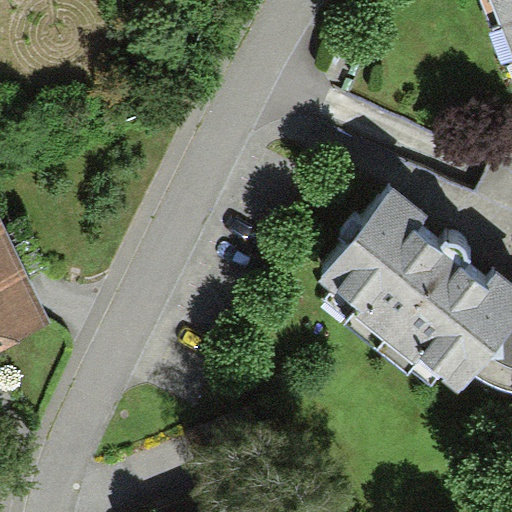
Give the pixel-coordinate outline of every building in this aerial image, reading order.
[(511,0),(493,0),(511,53),(511,0)] [(511,275),(511,258),(379,155),(305,250),(446,359),(511,275)] [(0,318),(29,307),(0,235),(0,318)] [(240,407),(184,428),(201,475),(257,455),(240,407)] [(236,511),(225,486),(164,511),(236,511)]
